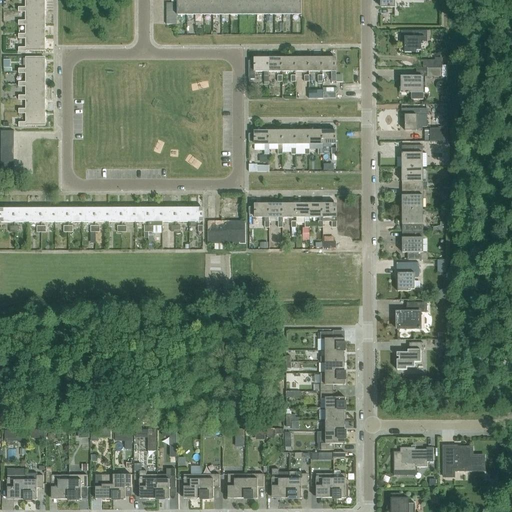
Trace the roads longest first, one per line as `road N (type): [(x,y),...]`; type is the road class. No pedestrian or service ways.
road 1 (residential): [(237,54),(238,184),(85,185),(67,185),(66,54),(143,54)]
road 2 (residential): [(365,0),(367,322)]
road 3 (residential): [(368,425),(492,424)]
